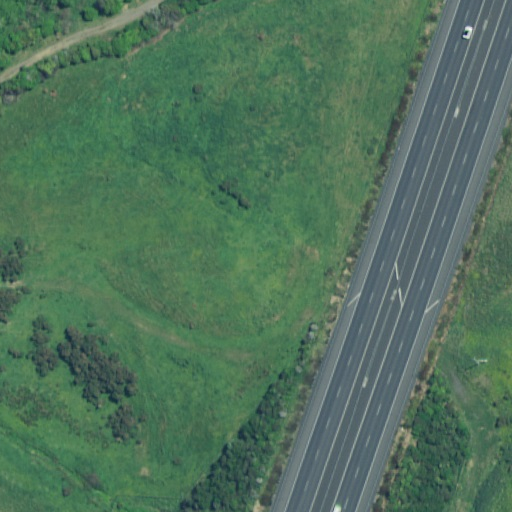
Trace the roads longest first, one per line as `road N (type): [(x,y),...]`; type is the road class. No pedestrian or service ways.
road 1 (motorway): [(298,511),(469,0)]
road 2 (motorway): [(511,11),(345,511)]
road 3 (unclassified): [(0,76),(150,0)]
